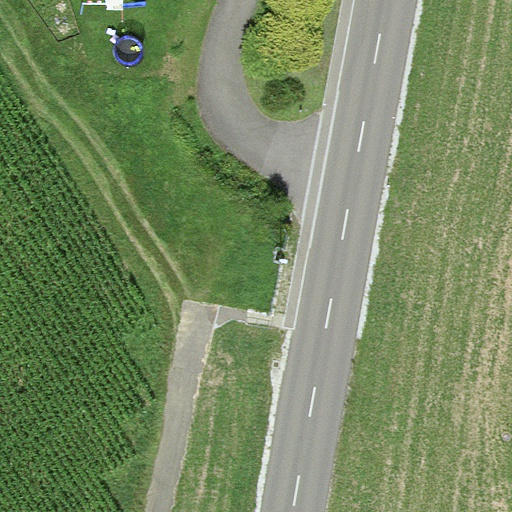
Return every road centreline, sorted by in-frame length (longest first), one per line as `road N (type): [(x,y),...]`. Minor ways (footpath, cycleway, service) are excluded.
road 1 (tertiary): [(294,511),(386,0)]
road 2 (track): [(188,320),(148,511)]
